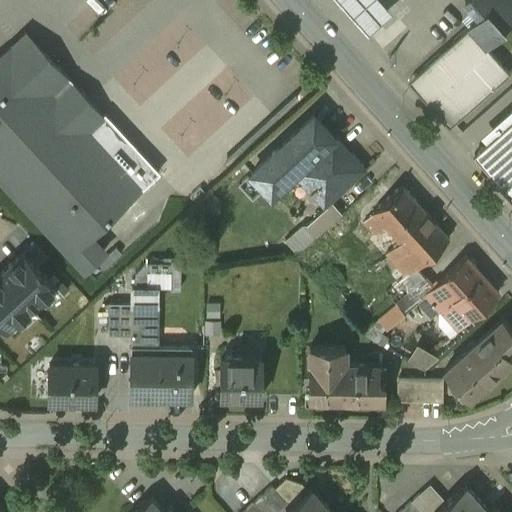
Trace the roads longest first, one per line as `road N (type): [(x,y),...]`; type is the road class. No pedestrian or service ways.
road 1 (tertiary): [(511,433),(422,441),(0,435)]
road 2 (tertiary): [(298,0),(511,248)]
